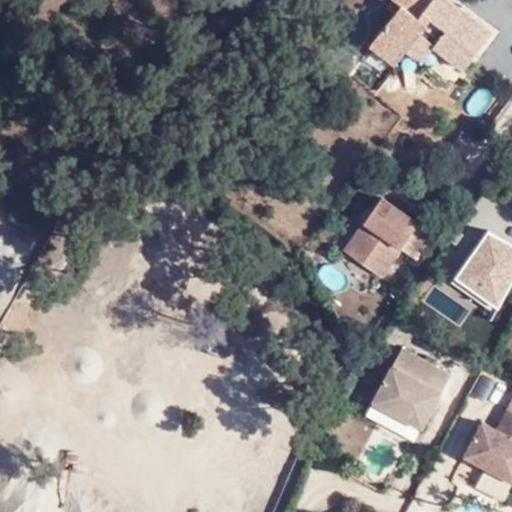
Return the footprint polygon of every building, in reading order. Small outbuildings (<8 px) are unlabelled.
[(420,34),(434,44),(464,67),(494,28),(453,0),(394,0),(364,41),(395,65),(407,50),(420,34)] [(421,62),(434,44),(420,34),(407,50),(421,62)] [(382,269),(420,214),(384,188),(365,215),(377,224),(358,251),(382,269)] [(377,224),(365,215),(346,243),(358,251),(377,224)] [(442,291),(490,316),(511,274),(511,235),(479,219),(442,291)] [(404,340),(375,394),(424,420),(452,366),(404,340)] [(484,414),(465,448),(511,473),(511,403),(508,401),(497,421),(484,414)] [(480,484),(502,496),(511,479),(511,477),(491,466),(480,484)]
